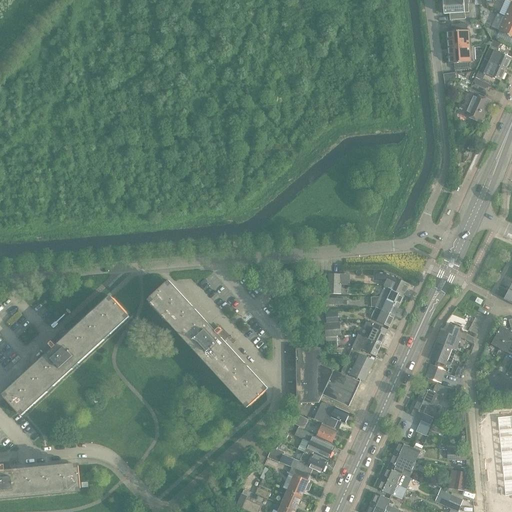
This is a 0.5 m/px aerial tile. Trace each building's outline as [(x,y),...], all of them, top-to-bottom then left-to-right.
[(467,0),(452,0),(442,2),(444,14),(450,14),(450,20),(465,19),(465,13),(469,12),(467,0)] [(511,37),(511,21),(504,18),(498,31),(511,37)] [(446,32),(447,48),(470,46),(469,30),(467,30),(466,24),(451,25),(452,31),(446,32)] [(495,64),(506,69),(511,58),(496,51),(497,49),(496,49),(498,44),(492,41),(490,46),(491,46),(484,60),(495,64)] [(474,46),(470,46),(447,48),(448,64),(454,63),(454,70),(470,69),(469,62),(475,62),(474,46)] [(495,64),(484,60),(476,77),(482,80),(485,73),(502,80),(506,69),(495,64)] [(443,74),(445,91),(451,90),(453,86),(453,82),(450,80),(450,79),(458,78),(457,74),(455,74),(455,73),(443,74)] [(490,86),(475,79),(470,88),(485,95),(490,86)] [(481,122),(486,112),(490,101),(474,94),(465,115),(481,122)] [(384,286),(404,295),(409,285),(395,278),(389,275),(377,274),(376,279),(387,281),(385,286),(384,286)] [(328,275),(328,284),(339,285),(339,275),(328,275)] [(168,284),(151,299),(250,406),(267,391),(221,342),(214,334),(168,284)] [(327,295),(339,295),(341,285),(339,285),(328,284),(327,295)] [(379,297),(399,306),(404,295),(384,286),(379,297)] [(399,306),(379,297),(375,307),(394,316),(399,306)] [(6,397),(21,414),(129,315),(114,298),(64,344),(56,351),(6,397)] [(376,308),(375,310),(371,318),(389,327),(394,316),(375,307),(376,308)] [(327,323),(339,322),(338,311),(326,312),(327,323)] [(325,337),(337,336),(341,335),(340,322),(324,324),(325,337)] [(366,337),(381,344),(388,330),(372,323),(366,322),(364,327),(369,330),(366,337)] [(436,342),(452,348),(456,349),(461,338),(457,336),(460,328),(449,324),(446,333),(441,331),(436,342)] [(499,349),(509,331),(501,326),(491,345),(499,349)] [(214,334),(221,342),(228,336),(224,331),(221,328),(214,334)] [(499,349),(507,353),(511,344),(511,332),(509,331),(499,349)] [(326,348),(338,347),(337,336),(325,337),(326,348)] [(381,344),(366,337),(360,349),(376,356),(381,344)] [(56,351),(64,344),(58,338),(54,342),(53,341),(50,345),(56,351)] [(439,382),(446,365),(448,366),(450,365),(456,349),(452,348),(436,342),(430,358),(436,361),(434,366),(432,365),(427,378),(439,382)] [(296,350),(297,385),(297,403),(309,403),(308,406),(312,408),(315,403),(318,403),(322,394),(348,406),(359,382),(344,375),(341,373),(321,364),(320,349),(296,350)] [(346,360),(346,361),(369,371),(374,360),(351,350),(348,358),(340,354),(339,357),(346,360)] [(339,357),(339,358),(337,363),(343,366),(346,360),(339,357)] [(341,373),(344,375),(345,373),(364,381),(369,371),(346,361),(341,373)] [(454,376),(459,378),(463,369),(458,367),(454,376)] [(436,384),(433,389),(445,395),(443,399),(446,401),(454,401),(456,388),(447,387),(447,388),(444,387),(436,384)] [(418,399),(432,405),(435,398),(437,399),(438,397),(436,396),(436,395),(423,388),(418,399)] [(432,405),(418,399),(413,409),(411,415),(431,424),(434,418),(429,416),(430,413),(428,413),(432,405)] [(322,403),(314,420),(338,430),(342,422),(345,423),(349,413),(326,403),(322,403)] [(298,415),(294,424),(296,425),(305,429),(309,420),(300,416),(298,415)] [(511,415),(497,417),(505,496),(511,495),(511,415)] [(421,421),(417,430),(427,435),(431,426),(421,421)] [(331,443),(336,432),(321,425),(316,436),(331,443)] [(306,448),(313,451),(329,458),(334,447),(318,440),(313,437),(313,435),(298,428),(295,435),(309,442),(306,448)] [(281,431),(278,439),(285,442),(289,434),(286,433),(281,431)] [(394,452),(408,459),(415,462),(420,452),(413,448),(399,442),(394,452)] [(305,448),(303,454),(310,457),(307,465),(283,454),(280,460),(293,466),(292,468),(310,475),(313,468),(322,472),(327,461),(312,454),(313,452),(305,448)] [(466,460),(466,451),(448,451),(447,460),(466,460)] [(390,463),(388,468),(401,474),(404,469),(410,473),(413,467),(415,468),(417,463),(415,462),(408,459),(394,452),(389,463),(390,463)] [(0,496),(76,489),(74,467),(7,473),(0,473),(0,496)] [(310,475),(292,468),(286,481),(283,488),(287,490),(302,496),(309,481),(308,480),(310,475)] [(387,468),(382,478),(400,486),(403,481),(399,480),(401,474),(388,468),(387,468)] [(452,470),(449,488),(464,490),(464,487),(469,489),(470,489),(468,473),(459,471),(452,470)] [(406,489),(400,486),(382,478),(378,489),(392,495),(395,489),(404,494),(406,489)] [(258,488),(255,494),(268,500),(271,494),(258,488)] [(287,490),(281,505),(296,511),(300,500),(302,496),(287,490)] [(371,504),(388,511),(402,511),(398,510),(388,505),(388,503),(390,500),(376,493),(371,504)] [(457,511),(462,500),(450,495),(446,507),(457,511)] [(238,507),(242,509),(248,511),(258,511),(261,506),(246,499),(245,502),(241,500),(238,507)]
